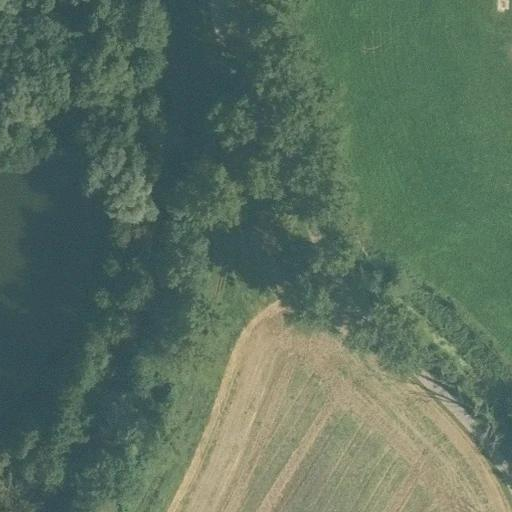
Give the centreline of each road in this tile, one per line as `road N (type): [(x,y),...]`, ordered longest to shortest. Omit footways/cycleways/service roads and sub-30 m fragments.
road 1 (unclassified): [(511,494),(492,459),(363,321),(327,270),(239,0)]
road 2 (track): [(19,511),(96,372),(126,271),(141,120),(125,0)]
